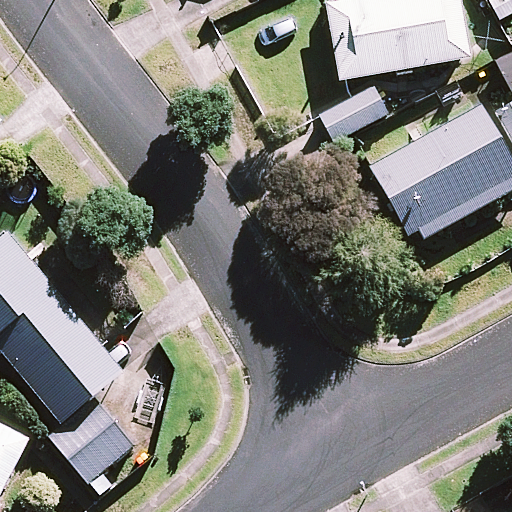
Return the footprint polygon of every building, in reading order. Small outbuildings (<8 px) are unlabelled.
[(321,11),(335,89),(465,66),(452,0),(385,0),(379,1),(378,0),(326,0),(328,10),(321,11)] [(330,149),(385,120),(371,93),(315,122),(330,149)] [(511,103),(490,115),(511,155),(511,103)] [(511,195),(511,175),(477,113),(371,172),(366,175),(405,244),(415,239),(419,247),(511,195)] [(118,379),(6,241),(0,245),(0,362),(55,430),(118,379)] [(84,487),(130,450),(94,405),(48,442),(84,487)] [(0,493),(26,445),(0,431),(0,493)]
